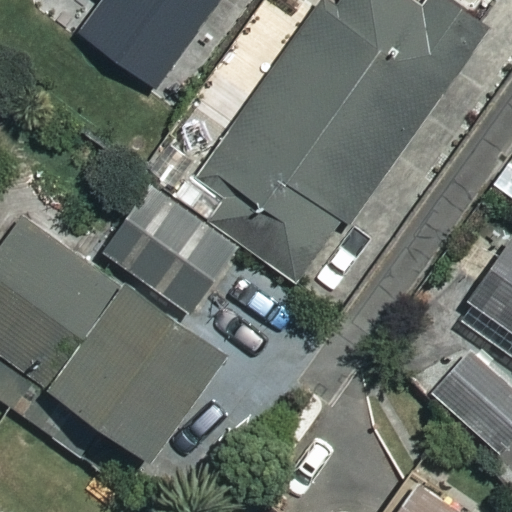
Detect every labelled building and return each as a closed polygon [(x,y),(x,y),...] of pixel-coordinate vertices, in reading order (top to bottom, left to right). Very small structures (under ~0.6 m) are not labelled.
[(224,0),(111,0),(112,0),(87,35),(159,88),(224,0)] [(356,0),(349,11),(336,1),(200,188),(174,169),(112,254),(199,318),(250,248),(308,290),(498,30),(457,0),(444,0),(435,14),(415,0),(356,0)] [(240,360),(36,225),(2,276),(0,274),(0,349),(172,463),(240,360)] [(511,258),(467,323),(511,354),(511,258)] [(511,455),(511,383),(479,355),(441,400),(510,458),(511,455)] [(461,511),(431,492),(416,511),(461,511)]
